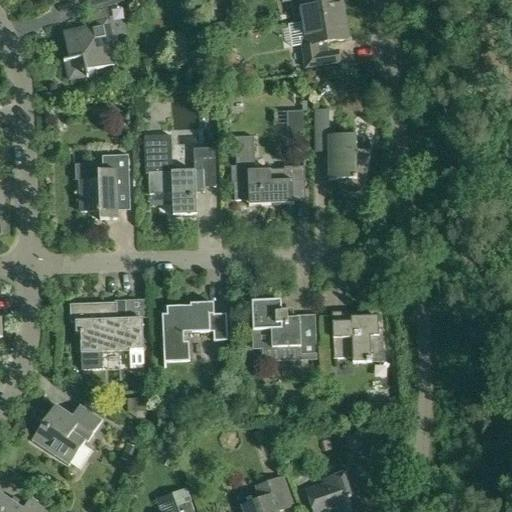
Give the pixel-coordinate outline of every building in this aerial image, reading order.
[(127,0),(86,0),(93,25),(84,27),(85,29),(63,34),(70,61),(64,63),(69,82),(87,77),(86,73),(114,66),(111,54),(117,53),(106,8),(128,1),(127,0)] [(294,1),(290,2),(294,25),(304,23),(344,17),(340,0),(294,0),(294,1)] [(303,38),(301,43),(302,48),(305,70),(338,65),(336,52),(324,54),(323,44),(347,41),(344,17),(304,23),(307,38),(303,38)] [(233,35),(231,22),(210,26),(213,39),(233,35)] [(241,72),(225,49),(210,60),(227,82),(241,72)] [(287,113),(288,137),(304,137),(303,102),(295,103),(295,112),(287,113)] [(314,120),(314,137),(329,137),(329,120),(329,111),(314,111),(314,120)] [(193,150),(194,172),(173,173),(171,137),(145,138),(146,174),(148,174),(149,195),(172,195),(173,217),(197,216),(196,194),(201,194),(204,194),(204,189),(216,188),(214,149),(193,150)] [(356,137),(329,137),(314,137),(315,153),(329,153),(329,182),(334,182),(343,191),(350,194),(355,194),(361,191),(365,184),(370,152),(356,152),(356,137)] [(294,205),(293,183),(304,182),(305,185),(305,168),(284,169),(284,171),(256,172),(254,138),(235,138),(236,167),(231,167),(232,184),(233,184),(234,202),(249,201),(249,207),(294,205)] [(117,205),(130,204),(129,157),(102,158),(103,172),(98,172),(98,181),(80,181),(80,214),(100,213),(100,222),(117,221),(117,205)] [(258,225),(282,224),(281,207),(257,208),(258,225)] [(252,303),(253,332),(254,351),(263,350),(263,363),(317,361),(315,318),(290,319),(290,312),(281,312),(281,302),(252,303)] [(117,304),(92,305),(70,306),(71,324),(75,324),(76,334),(81,334),(82,371),(83,371),(83,370),(102,370),(101,352),(144,351),(142,320),(117,321),(117,304)] [(214,342),(227,341),(226,315),(214,316),(214,305),(190,306),(191,308),(167,309),(167,317),(162,317),(164,366),(190,365),(189,345),(184,345),(184,335),(213,333),(214,342)] [(351,332),(333,332),(334,360),(352,359),(353,364),(384,363),(383,330),(378,330),(378,318),(356,318),(356,317),(350,317),(350,322),(350,323),(351,332)] [(150,399),(127,400),(128,413),(150,413),(150,399)] [(56,406),(32,442),(56,458),(69,467),(71,464),(83,446),(86,442),(88,443),(102,421),(80,406),(72,417),(56,406)] [(138,449),(127,445),(121,460),(131,465),(138,449)] [(335,511),(368,511),(354,471),(325,481),(327,485),(307,493),(313,511),(328,511),(335,510),(335,511)] [(280,511),(293,508),(283,479),(256,488),(261,501),(242,507),(243,511),(280,511)] [(0,511),(49,511),(50,511),(31,498),(23,509),(0,493),(0,511)] [(193,511),(190,503),(177,507),(178,511),(193,511)]
